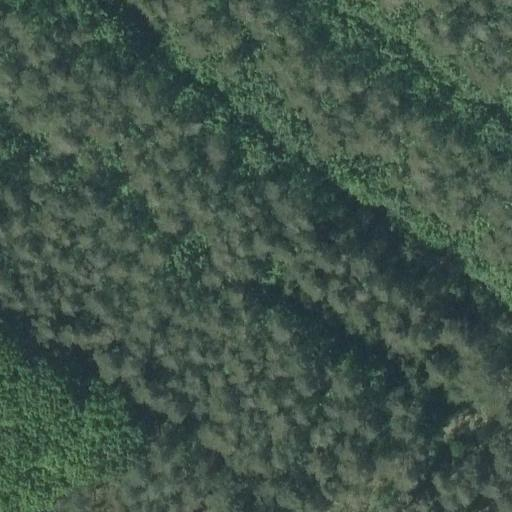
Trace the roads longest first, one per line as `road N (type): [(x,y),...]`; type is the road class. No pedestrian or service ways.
road 1 (track): [(0,295),(317,511)]
road 2 (track): [(319,511),(511,387)]
